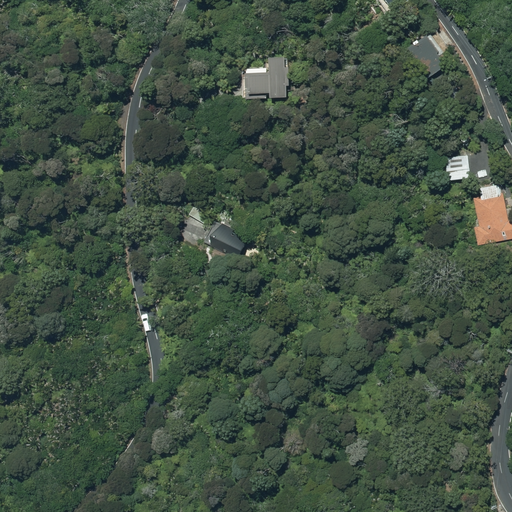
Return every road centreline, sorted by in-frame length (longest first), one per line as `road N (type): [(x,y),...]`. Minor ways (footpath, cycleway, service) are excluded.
road 1 (residential): [(190,0),(151,124),(144,174),(160,358),(153,409),(87,511)]
road 2 (residential): [(435,0),(511,140)]
road 3 (residential): [(511,388),(499,453),(511,504)]
